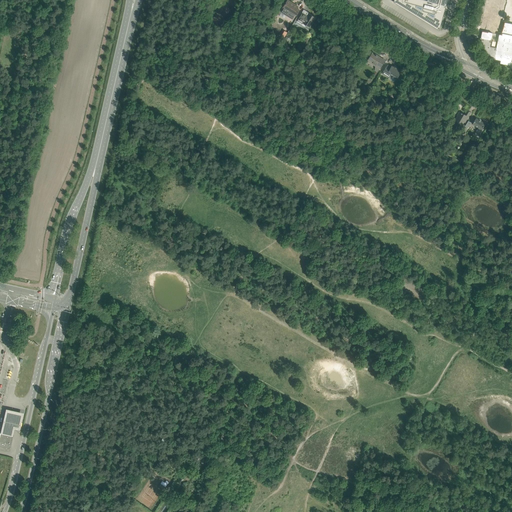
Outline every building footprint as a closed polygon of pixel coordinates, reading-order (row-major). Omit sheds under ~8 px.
[(439,30),(439,29),(447,0),(393,0),(393,2),(439,30)] [(284,8),(281,13),(286,16),(292,19),(295,15),(296,15),(299,10),(297,8),(298,6),(293,4),(287,1),(283,7),(284,8)] [(307,16),(302,13),(297,21),(302,24),(303,23),(306,25),(304,27),(308,29),(309,27),(310,27),(316,17),(309,13),(307,16)] [(480,38),(483,47),(488,55),(494,62),(494,59),(501,61),(500,64),(511,66),(511,68),(511,23),(505,22),(502,36),(499,35),(496,48),(490,47),(492,40),(491,40),(493,34),(482,31),(481,38),(480,38)] [(368,60),(376,65),(375,67),(375,68),(375,69),(375,70),(375,71),(376,71),(376,72),(377,72),(378,71),(385,60),(384,60),(384,61),(378,57),(379,56),(372,53),(368,60)] [(391,67),(388,65),(382,74),(389,78),(390,75),(396,79),(401,70),(395,67),(396,66),(394,66),(393,67),(392,66),(391,67)] [(458,116),(455,121),(461,125),(463,121),(465,122),(468,117),(465,115),(460,111),(457,116),(458,116)] [(476,118),(472,124),(478,128),(474,135),(478,138),(484,129),(482,128),(485,124),(476,118)] [(23,412),(6,408),(0,432),(12,435),(14,427),(19,428),(23,412)] [(0,446),(9,448),(12,435),(0,432),(0,433),(0,446)] [(163,438),(160,444),(161,447),(168,446),(167,442),(174,441),(173,436),(163,438)]
